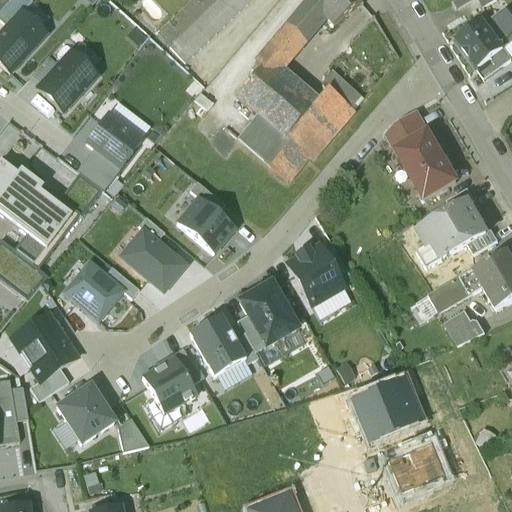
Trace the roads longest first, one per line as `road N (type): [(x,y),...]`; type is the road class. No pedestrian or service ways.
road 1 (residential): [(443,71),(391,109),(257,260),(105,364)]
road 2 (residential): [(511,188),(443,71)]
